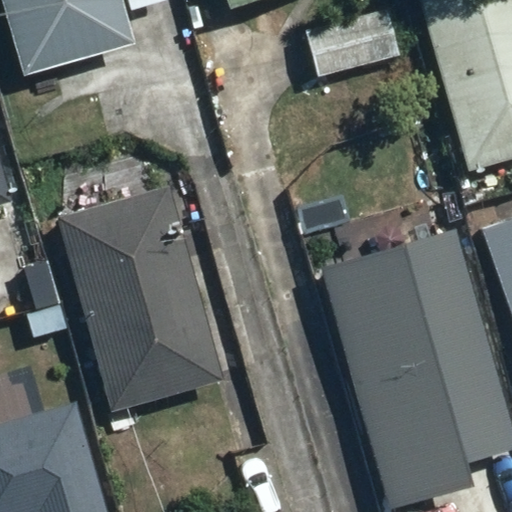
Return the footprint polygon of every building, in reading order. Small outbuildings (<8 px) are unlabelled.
[(9,0),(28,70),(143,40),(134,2),(142,0),(9,0)] [(511,0),(426,0),(473,165),(511,154),(511,0)] [(389,5),(312,25),(324,73),(401,53),(389,5)] [(0,201),(18,196),(0,135),(0,201)] [(227,369),(176,178),(63,208),(114,399),(227,369)] [(452,458),(511,440),(511,423),(454,224),(318,263),(387,505),(459,484),(452,458)] [(0,511),(118,511),(82,393),(10,415),(0,418),(0,511)]
